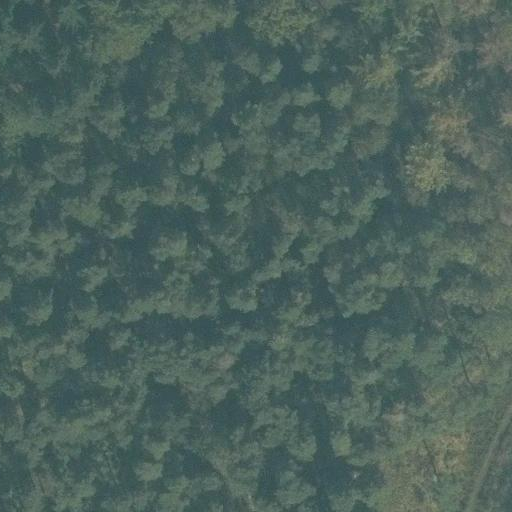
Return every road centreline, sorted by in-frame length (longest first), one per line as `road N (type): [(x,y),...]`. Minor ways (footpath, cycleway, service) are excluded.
road 1 (track): [(0,83),(145,276),(252,511)]
road 2 (track): [(241,0),(0,117)]
